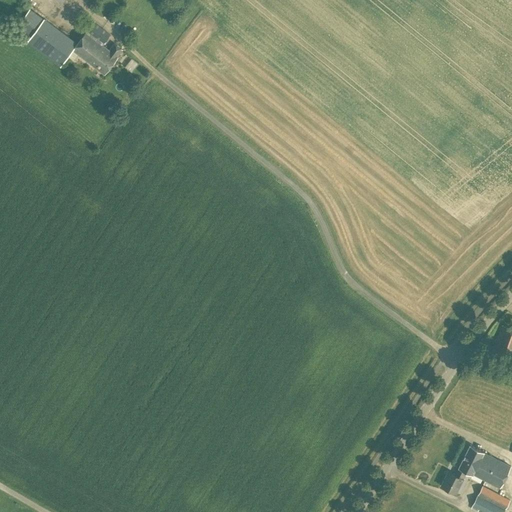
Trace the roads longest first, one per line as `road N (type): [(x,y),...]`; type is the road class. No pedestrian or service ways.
road 1 (unknown): [(446,357),(353,284),(310,205),(86,12)]
road 2 (tertiary): [(358,511),(511,293)]
